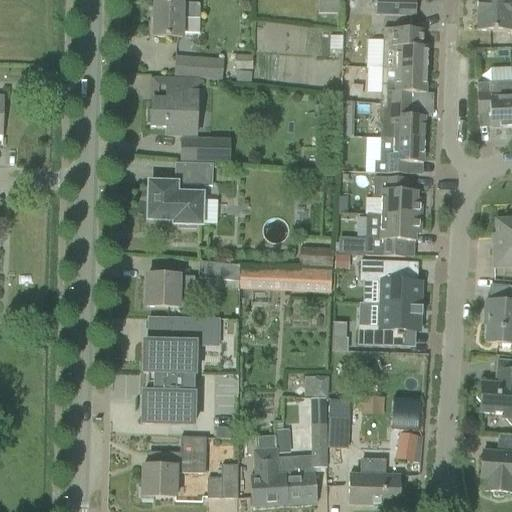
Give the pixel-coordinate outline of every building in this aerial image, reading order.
[(317,0),(317,16),(335,17),(338,17),(338,0),(317,0)] [(373,0),(373,17),(410,18),(415,18),(415,0),(373,0)] [(476,33),(510,34),(510,33),(511,33),(511,0),(476,0),(476,2),(475,16),(476,16),(476,33)] [(198,21),(199,5),(182,5),(175,5),(154,4),(153,39),(174,40),(181,40),(181,37),(199,37),(199,32),(198,21)] [(382,30),(380,71),(395,71),(425,72),(426,49),(421,49),(421,32),(382,30)] [(330,37),(330,51),(342,52),(342,38),(330,37)] [(173,78),(221,82),(222,63),(175,58),(173,78)] [(236,58),(236,72),(252,72),(252,58),(236,58)] [(395,71),(380,71),(380,106),(412,107),(412,96),(424,96),(425,72),(395,71)] [(224,82),(256,85),(256,75),(225,72),(224,82)] [(152,82),(152,96),(157,96),(156,104),(152,104),(151,114),(147,113),(147,126),(151,126),(151,129),(167,130),(166,138),(194,139),(196,83),(152,82)] [(489,131),(511,129),(511,121),(511,99),(511,98),(511,84),(476,85),(476,93),(477,117),(488,117),(489,131)] [(340,104),(339,122),(352,122),(353,105),(340,104)] [(392,142),(422,143),(423,119),(411,119),(412,107),(380,106),(380,111),(378,111),(378,126),(393,127),(392,141),(392,142)] [(213,141),(181,141),(181,161),(213,161),(213,141)] [(381,156),(383,156),(383,164),(373,163),(373,175),(387,176),(407,177),(407,166),(421,166),(422,143),(392,142),(392,141),(379,141),(379,153),(381,156)] [(201,227),(202,188),(211,189),(212,166),(182,165),(181,186),(168,186),(148,185),(147,222),(174,223),(174,226),(177,226),(177,232),(196,232),(196,227),(201,227)] [(380,218),(419,219),(419,202),(415,201),(415,194),(406,194),(406,181),(386,180),(373,179),(372,200),(380,201),(380,218)] [(336,207),(336,216),(346,216),(346,207),(336,207)] [(419,219),(380,218),(371,217),(370,242),(370,258),(384,259),(404,260),(404,244),(413,244),(413,237),(418,237),(419,219)] [(492,270),(511,268),(511,221),(494,223),(495,236),(491,237),(492,270)] [(339,256),(365,256),(364,239),(338,240),(339,256)] [(299,248),(298,266),(330,268),(331,251),(299,248)] [(334,270),(334,271),(347,271),(348,258),(337,257),(335,257),(334,270)] [(357,263),(356,283),(378,284),(377,307),(416,308),(417,284),(403,284),(404,265),(357,263)] [(199,264),(198,280),(238,284),(238,268),(199,264)] [(239,270),(239,290),(294,293),(295,272),(239,270)] [(145,309),(165,309),(165,311),(179,311),(180,293),(193,293),(194,278),(146,277),(145,309)] [(511,347),(511,289),(508,289),(507,304),(484,302),(483,316),(486,316),(484,345),(504,346),(511,347)] [(354,328),(353,348),(401,350),(401,334),(415,334),(416,308),(377,307),(376,329),(354,328)] [(141,396),(141,428),(192,429),(194,337),(216,337),(216,322),(165,321),(164,345),(147,344),(143,344),(142,376),(146,376),(145,396),(141,396)] [(344,341),(332,341),(331,353),(346,354),(347,341),(344,341)] [(511,363),(496,363),(495,372),(497,372),(496,386),(480,385),(479,405),(478,415),(501,416),(501,420),(505,421),(510,427),(511,425),(511,363)] [(312,399),(326,399),(326,381),(312,380),(312,399)] [(312,470),(313,470),(325,469),(325,450),(324,401),(312,401),(311,405),(310,406),(311,457),(312,470)] [(329,402),(327,450),(346,451),(349,404),(329,402)] [(215,431),(214,441),(236,441),(237,431),(215,431)] [(276,455),(289,455),(287,432),(275,432),(276,455)] [(411,463),(415,440),(399,437),(395,461),(411,463)] [(503,499),(503,495),(511,495),(511,485),(511,438),(496,437),(495,454),(481,453),(479,481),(484,481),(483,493),(492,494),(492,498),(498,500),(503,499)] [(283,507),(287,507),(285,476),(277,477),(276,460),(275,449),(274,438),(254,440),(255,452),(251,452),(253,478),(249,479),(249,489),(251,509),(283,507)] [(153,499),(176,499),(176,476),(204,476),(205,441),(179,440),(179,455),(154,455),(154,468),(141,468),(141,501),(153,501),(153,499)] [(285,476),(287,507),(316,505),(314,474),(313,470),(312,470),(311,457),(276,460),(277,477),(285,476)] [(236,501),(236,467),(220,467),(220,481),(206,481),(206,501),(236,501)] [(348,477),(347,507),(398,508),(399,498),(402,499),(403,488),(399,487),(399,478),(348,477)]
